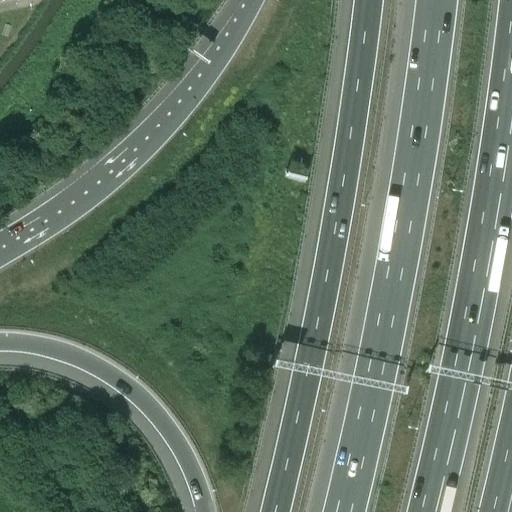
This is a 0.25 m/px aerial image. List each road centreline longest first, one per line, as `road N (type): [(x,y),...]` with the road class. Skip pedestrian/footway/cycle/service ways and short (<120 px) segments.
road 1 (motorway): [(433,0),(387,304),(338,511)]
road 2 (motorway): [(366,0),(336,249),(280,511)]
road 3 (motorway): [(429,511),(473,322),(511,70)]
road 4 (motorway): [(254,0),(159,134),(109,182),(0,256)]
road 5 (motorway): [(0,345),(63,356),(128,394),(172,444),(201,511)]
